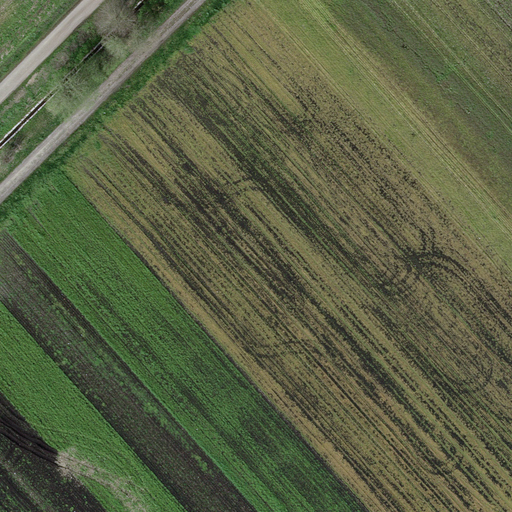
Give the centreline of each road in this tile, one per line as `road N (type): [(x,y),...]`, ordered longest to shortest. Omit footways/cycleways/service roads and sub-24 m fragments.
road 1 (track): [(208,0),(0,202)]
road 2 (track): [(0,93),(90,0)]
